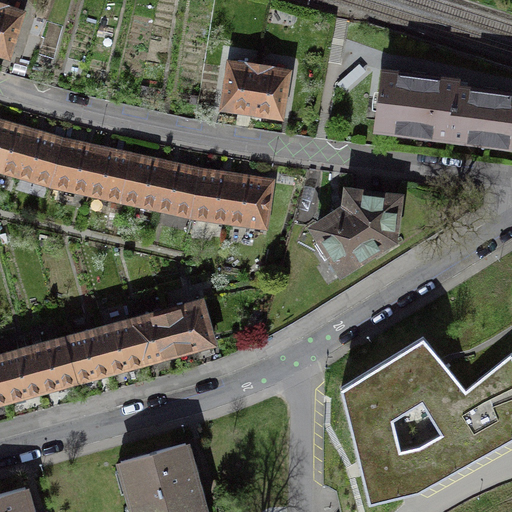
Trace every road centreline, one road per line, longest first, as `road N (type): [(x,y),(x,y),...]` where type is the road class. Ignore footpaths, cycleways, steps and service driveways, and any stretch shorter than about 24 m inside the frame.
road 1 (residential): [(0,88),(211,137),(511,181)]
road 2 (residential): [(0,451),(241,384),(311,351)]
road 3 (residential): [(311,351),(511,217)]
road 4 (residential): [(305,511),(311,351)]
